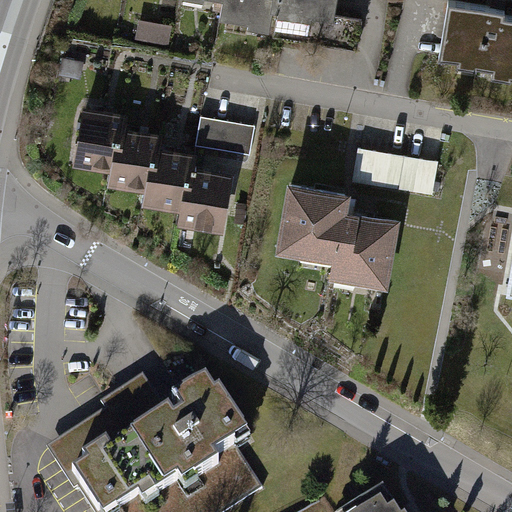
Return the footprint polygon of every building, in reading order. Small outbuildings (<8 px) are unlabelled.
[(223,0),(220,21),(267,28),(268,24),(278,25),(276,37),(306,42),(310,17),(334,20),(337,0),(223,0)] [(504,10),(449,1),(440,54),(491,62),(489,75),(511,78),(511,21),(502,20),(504,10)] [(171,27),(136,20),(132,42),(167,48),(171,27)] [(82,60),(66,58),(64,74),(80,76),(82,60)] [(74,162),(112,170),(122,126),(125,112),(87,104),(74,162)] [(252,124),(201,114),(196,140),(247,150),(252,124)] [(110,183),(146,190),(156,144),(158,134),(122,126),(112,170),(110,183)] [(143,202),(180,211),(190,165),(193,152),(156,144),(146,190),(143,202)] [(437,162),(358,147),(351,179),(431,194),(437,162)] [(190,165),(180,211),(178,221),(221,230),(233,174),(190,165)] [(345,198),(293,187),(282,241),(338,253),(334,274),(379,283),(391,224),(342,214),(345,198)] [(511,235),(503,282),(511,283),(511,235)] [(98,405),(104,414),(51,448),(92,511),(131,511),(167,490),(131,434),(163,413),(141,378),(98,405)] [(204,387),(163,413),(131,434),(167,490),(234,447),(246,439),(220,399),(213,403),(204,387)] [(221,511),(260,488),(234,447),(167,490),(131,511),(221,511)] [(390,511),(380,493),(346,511),(390,511)]
